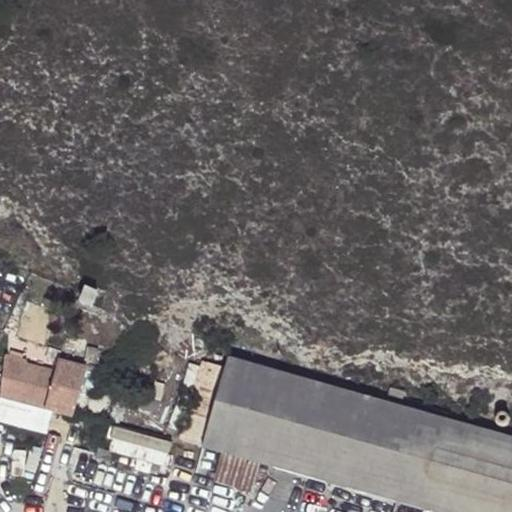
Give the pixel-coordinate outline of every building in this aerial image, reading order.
[(98,293),(86,288),(79,302),(91,308),(98,293)] [(85,384),(89,369),(58,361),(55,373),(24,365),(24,362),(4,358),(0,389),(0,399),(75,417),(85,384)] [(511,511),(511,438),(506,437),(443,419),(339,390),(230,360),(226,370),(206,363),(200,381),(205,392),(197,393),(182,441),(273,467),(406,505),(430,511),(511,511)] [(104,373),(89,369),(85,384),(99,388),(104,373)] [(205,392),(200,381),(197,393),(205,392)] [(111,427),(108,457),(168,464),(171,434),(111,427)]
